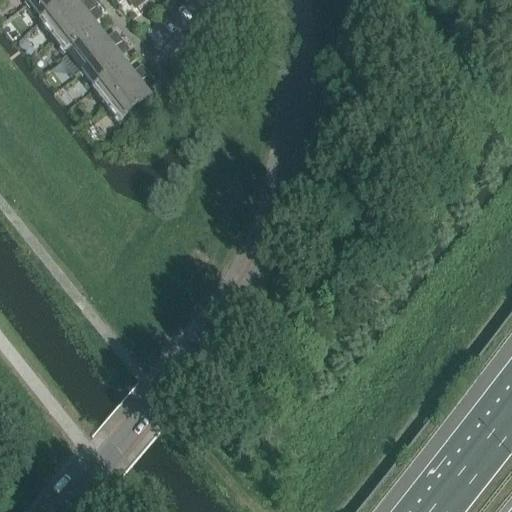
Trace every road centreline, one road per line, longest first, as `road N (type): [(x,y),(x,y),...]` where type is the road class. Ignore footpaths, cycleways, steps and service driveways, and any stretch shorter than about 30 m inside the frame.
road 1 (unclassified): [(62,511),(260,267),(294,153),(301,64),(294,0)]
road 2 (motorway): [(511,406),(429,511)]
